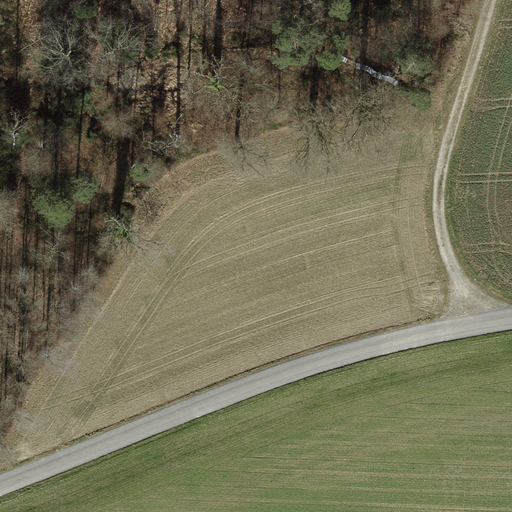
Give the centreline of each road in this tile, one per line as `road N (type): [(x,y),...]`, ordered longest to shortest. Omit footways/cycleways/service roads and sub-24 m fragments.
road 1 (residential): [(0,487),(265,381),(382,344),(511,319)]
road 2 (track): [(491,0),(443,168),(440,215),(452,268),(481,322)]
